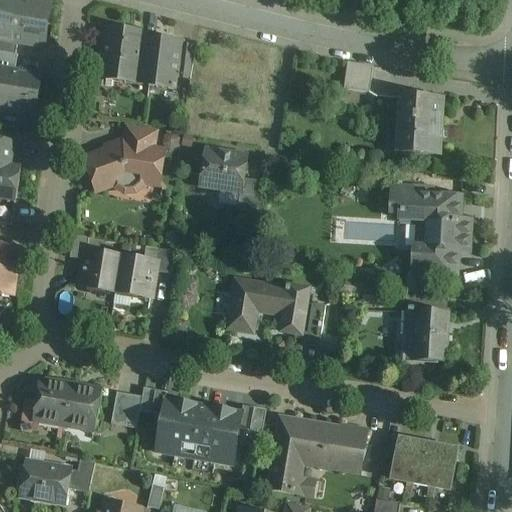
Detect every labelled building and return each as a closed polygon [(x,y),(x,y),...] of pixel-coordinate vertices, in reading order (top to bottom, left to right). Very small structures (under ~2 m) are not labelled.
[(51,7),(6,0),(0,0),(0,41),(18,44),(44,49),(51,7)] [(144,35),(107,30),(100,80),(132,84),(135,63),(141,64),(144,39),(144,35)] [(144,39),(141,64),(135,63),(132,84),(150,86),(155,41),(144,39)] [(18,44),(0,41),(0,53),(16,56),(18,44)] [(182,44),(155,41),(150,86),(150,88),(176,91),(177,80),(182,46),(182,44)] [(196,48),(182,46),(177,80),(190,82),(196,48)] [(0,53),(0,70),(15,73),(18,57),(0,53)] [(373,68),(348,64),(344,91),(370,95),(373,68)] [(15,73),(0,70),(0,110),(35,117),(42,77),(15,73)] [(443,101),(404,99),(401,156),(440,158),(441,139),(442,120),(443,101)] [(154,135),(128,131),(126,145),(152,149),(154,135)] [(16,143),(0,140),(0,156),(13,159),(16,143)] [(152,149),(126,145),(109,151),(107,155),(89,162),(100,191),(116,184),(118,187),(120,189),(122,191),(125,192),(129,193),(132,193),(135,192),(136,191),(138,190),(140,188),(142,186),(143,182),(156,184),(161,156),(151,154),(152,149)] [(248,159),(205,152),(199,188),(240,194),(242,195),(245,181),(248,159)] [(13,159),(0,156),(0,201),(16,204),(22,168),(12,167),(13,159)] [(262,183),(245,181),(242,195),(240,194),(238,208),(257,211),(262,183)] [(461,199),(412,197),(412,191),(393,190),(392,215),(401,216),(400,222),(426,223),(433,231),(432,250),(415,249),(413,275),(457,277),(458,254),(469,255),(471,223),(460,223),(461,199)] [(89,240),(74,237),(70,260),(84,262),(86,254),(87,254),(89,240)] [(0,247),(0,295),(13,297),(19,250),(0,247)] [(176,254),(157,251),(155,265),(156,265),(155,273),(172,276),(176,254)] [(87,254),(86,254),(84,262),(80,288),(81,288),(115,293),(115,294),(121,259),(120,259),(87,254)] [(155,265),(122,260),(122,259),(121,259),(115,294),(116,294),(150,299),(151,300),(155,273),(156,265),(155,265)] [(368,286),(350,283),(348,299),(357,301),(361,299),(367,292),(367,291),(368,286)] [(289,289),(287,289),(287,292),(237,284),(235,294),(229,330),(252,333),(255,311),(285,316),(282,333),(301,336),(306,304),(308,292),(289,289)] [(448,299),(408,292),(408,293),(408,292),(406,315),(417,316),(417,314),(447,316),(448,299)] [(306,304),(301,336),(307,337),(312,305),(306,304)] [(326,307),(312,305),(307,337),(320,339),(326,307)] [(447,316),(417,314),(417,316),(406,315),(402,315),(401,337),(404,337),(402,358),(401,364),(405,364),(422,365),(422,359),(445,360),(448,316),(447,316)] [(71,387),(48,383),(40,387),(34,423),(64,428),(71,387)] [(101,392),(71,387),(64,428),(93,433),(101,392)] [(131,397),(117,394),(111,426),(126,428),(127,424),(126,423),(131,397)] [(142,399),(131,397),(126,423),(127,424),(138,426),(142,399)] [(244,413),(169,399),(165,420),(163,420),(156,462),(234,477),(242,433),(241,432),(244,413)] [(342,431),(291,422),(290,423),(287,423),(280,427),(280,431),(279,430),(269,490),(311,497),(314,483),(295,480),(298,464),(336,471),(342,431)] [(366,433),(343,429),(342,431),(336,471),(359,475),(366,433)] [(436,451),(420,448),(421,445),(400,441),(392,482),(449,493),(457,452),(437,448),(436,451)] [(81,462),(78,474),(71,472),(67,491),(89,495),(96,465),(81,462)] [(71,472),(27,465),(21,498),(65,506),(67,491),(71,472)] [(166,480),(155,477),(153,487),(164,489),(166,480)] [(164,489),(153,487),(147,509),(159,511),(164,489)] [(399,511),(400,505),(376,502),(374,511),(399,511)]
